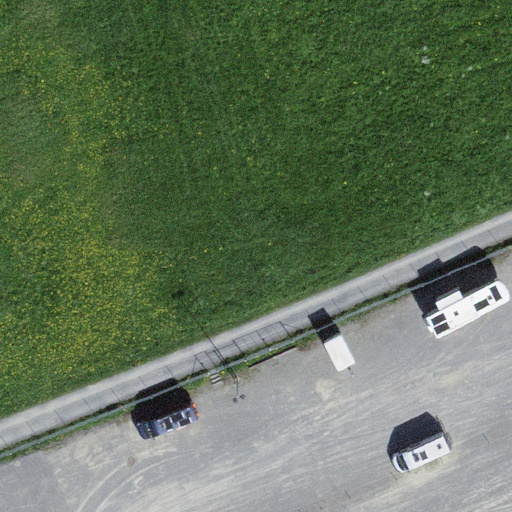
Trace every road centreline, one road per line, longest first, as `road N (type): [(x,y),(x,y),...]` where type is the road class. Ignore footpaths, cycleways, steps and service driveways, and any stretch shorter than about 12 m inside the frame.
road 1 (track): [(511,238),(0,437)]
road 2 (unknown): [(391,511),(511,462)]
